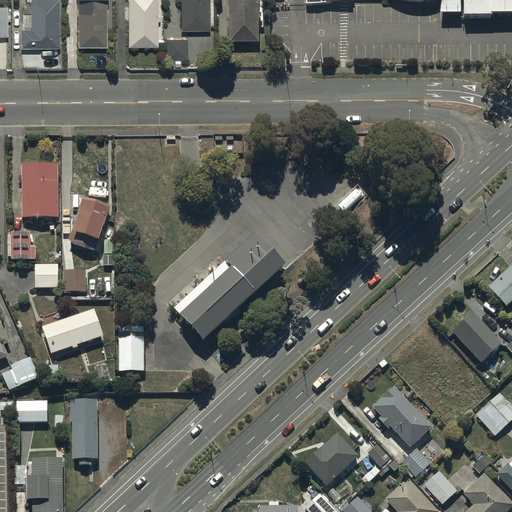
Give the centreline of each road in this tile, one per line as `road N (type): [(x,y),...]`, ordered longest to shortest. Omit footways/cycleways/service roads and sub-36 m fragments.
road 1 (primary): [(136,495),(508,145)]
road 2 (primary): [(511,195),(170,511)]
road 3 (secondary): [(404,99),(0,102)]
